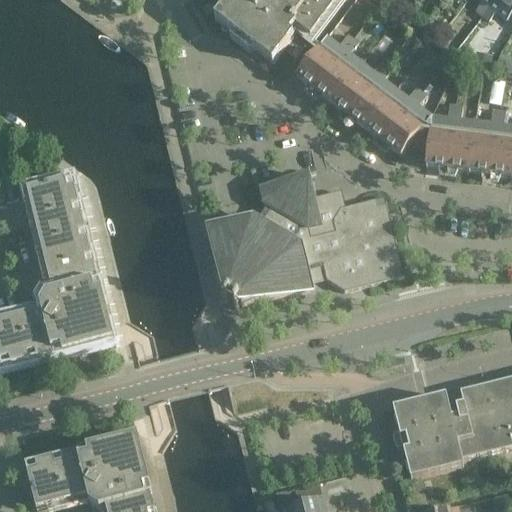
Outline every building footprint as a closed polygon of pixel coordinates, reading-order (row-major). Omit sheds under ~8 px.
[(230,0),(214,21),(273,66),(294,38),(291,36),(296,29),(311,40),(341,0),(230,0)] [(496,0),(476,0),(482,4),(476,13),(482,18),(496,0)] [(511,16),(511,0),(496,0),(482,18),(489,24),(496,15),(507,23),(511,16)] [(392,2),(386,10),(399,20),(402,17),(405,12),(392,2)] [(405,12),(402,17),(411,24),(418,15),(409,8),(405,12)] [(435,28),(426,39),(433,45),(442,33),(435,28)] [(385,83),(393,72),(382,64),(374,74),(351,56),(359,46),(348,38),(340,48),(327,39),(297,79),(401,159),(410,147),(414,150),(423,137),(430,138),(426,169),(511,179),(511,128),(504,127),(506,115),(492,113),(491,126),(461,122),(463,109),(449,107),(448,120),(432,118),(419,109),(427,98),(422,94),(417,90),(409,101),(385,83)] [(487,72),(490,58),(476,55),(473,69),(487,72)] [(365,289),(345,210),(341,195),(316,201),(310,178),(259,191),(262,205),(267,208),(258,223),(253,219),(209,230),(226,299),(229,301),(226,305),(228,307),(231,301),(238,306),(235,311),(236,312),(239,307),(242,309),(311,292),(308,280),(325,276),(326,284),(345,294),(365,289)] [(11,369),(63,356),(63,358),(115,345),(102,294),(100,294),(72,182),(27,193),(52,295),(46,297),(40,307),(41,314),(0,323),(0,365),(2,365),(2,364),(10,362),(11,369)] [(345,210),(365,289),(404,280),(385,200),(345,210)] [(511,382),(460,395),(464,408),(456,410),(458,419),(452,421),(446,398),(393,411),(411,482),(464,470),(462,464),(511,451),(511,382)] [(154,511),(149,490),(150,490),(138,438),(86,451),(86,452),(35,465),(37,472),(29,474),(29,473),(27,474),(36,511),(39,511),(88,500),(89,507),(98,511),(102,511),(106,511),(154,511)] [(325,511),(320,489),(295,495),(298,507),(286,510),(286,511),(325,511)]
